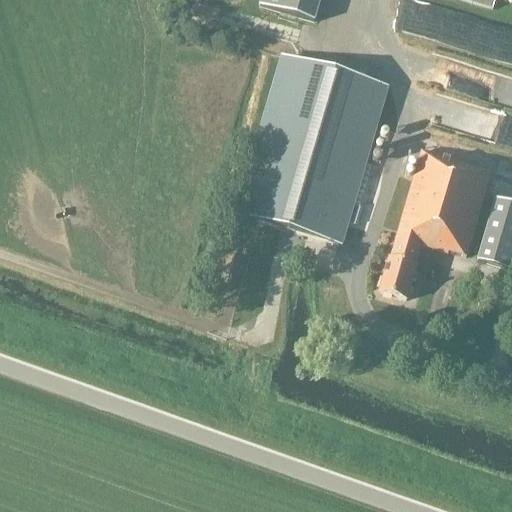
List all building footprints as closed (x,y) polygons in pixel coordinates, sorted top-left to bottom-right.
[(319,0),(260,0),(258,9),(313,24),(319,0)] [(430,0),(424,26),(430,28),(437,0),(430,0)] [(495,0),(455,0),(492,11),(495,0)] [(337,247),(382,90),(283,61),(238,218),(337,247)] [(405,303),(421,248),(464,261),(489,177),(472,172),(473,170),(419,154),(377,295),(405,303)] [(511,254),(511,212),(493,206),(476,264),(507,273),(511,254)]
